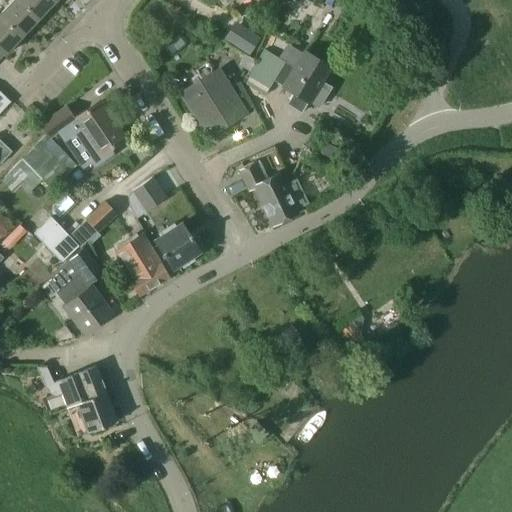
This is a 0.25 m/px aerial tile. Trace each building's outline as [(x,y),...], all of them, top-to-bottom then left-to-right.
[(14,0),(0,15),(0,17),(21,38),(39,20),(18,0),(14,0)] [(56,2),(54,0),(18,0),(39,20),(56,2)] [(21,38),(0,17),(0,52),(4,56),(21,38)] [(247,31),(244,36),(232,29),(226,39),(249,54),(259,39),(247,31)] [(264,49),(245,84),(265,96),(274,81),(284,88),(283,89),(293,95),(287,105),(301,114),(307,105),(308,104),(308,103),(317,109),(325,96),(316,90),(330,68),(304,53),(295,69),(264,49)] [(0,71),(0,82),(5,87),(11,80),(0,71)] [(242,114),(253,107),(239,82),(227,89),(218,74),(183,95),(208,135),(242,114)] [(40,125),(46,134),(50,138),(58,133),(64,142),(72,137),(94,167),(112,154),(109,150),(123,141),(107,119),(110,117),(100,102),(74,119),(66,108),(40,125)] [(50,138),(46,134),(0,179),(0,180),(13,193),(21,186),(28,193),(41,180),(52,190),(77,166),(50,138)] [(0,140),(0,164),(12,152),(0,140)] [(284,186),(278,174),(266,180),(258,162),(239,171),(248,190),(254,188),(272,226),(298,214),(295,209),(307,203),(296,181),(284,186)] [(131,192),(127,198),(128,207),(135,218),(165,198),(151,178),(131,192)] [(115,214),(103,202),(68,236),(75,243),(78,246),(79,248),(115,214)] [(0,213),(0,236),(1,237),(13,226),(0,214),(0,213)] [(75,243),(50,218),(33,234),(61,263),(78,246),(75,243)] [(200,251),(191,238),(181,222),(152,241),(171,269),(200,251)] [(138,297),(168,278),(142,235),(115,252),(131,278),(128,280),(138,297)] [(53,276),(48,281),(56,292),(62,287),(69,282),(80,273),(85,280),(89,285),(100,276),(101,275),(96,269),(80,250),(53,276)] [(62,287),(56,292),(66,305),(65,306),(85,334),(110,315),(89,287),(90,287),(89,285),(85,280),(80,273),(69,282),(62,287)] [(315,349),(302,367),(313,374),(325,356),(315,349)] [(106,392),(96,367),(57,381),(66,407),(76,403),(106,392)] [(76,403),(87,433),(117,422),(106,392),(76,403)]
